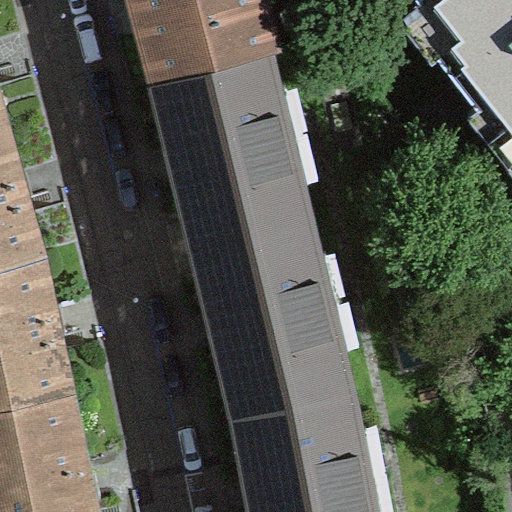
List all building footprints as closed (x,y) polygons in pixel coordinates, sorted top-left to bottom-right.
[(138,0),(158,74),(264,46),(273,44),(263,5),(248,9),(245,0),(138,0)] [(511,142),(511,0),(425,0),(441,19),(429,28),(443,46),(439,49),(439,50),(469,89),(478,100),(478,99),(511,142)] [(198,240),(305,214),(295,173),(283,176),(263,92),(275,89),(264,46),(158,74),(157,74),(173,138),(198,240)] [(1,120),(0,120),(0,258),(38,249),(22,193),(27,191),(25,182),(22,172),(16,174),(1,120)] [(215,311),(238,405),(347,383),(336,339),(324,342),(304,258),(315,255),(305,214),(198,240),(215,311)] [(38,249),(0,258),(0,400),(67,386),(55,328),(60,327),(58,315),(56,307),(50,309),(38,249)] [(355,427),(347,383),(238,405),(252,479),(258,511),(359,511),(344,429),(355,427)] [(0,511),(93,511),(89,492),(95,491),(91,476),(89,462),(83,463),(67,386),(0,400),(0,511)]
